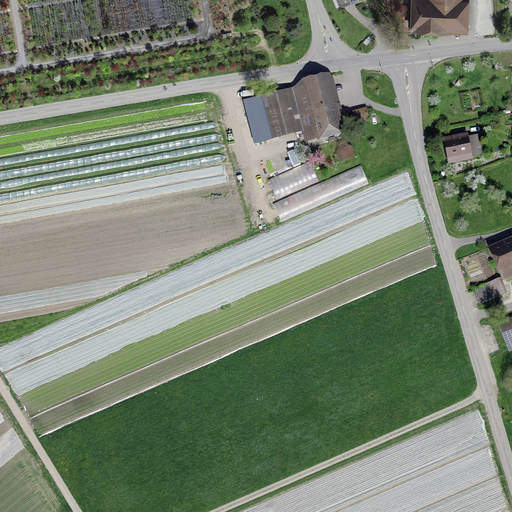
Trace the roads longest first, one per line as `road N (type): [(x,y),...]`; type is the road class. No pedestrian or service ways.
road 1 (tertiary): [(403,56),(425,178),(511,475)]
road 2 (tertiary): [(332,65),(0,118)]
road 3 (track): [(218,511),(487,392)]
road 4 (track): [(77,511),(0,385)]
